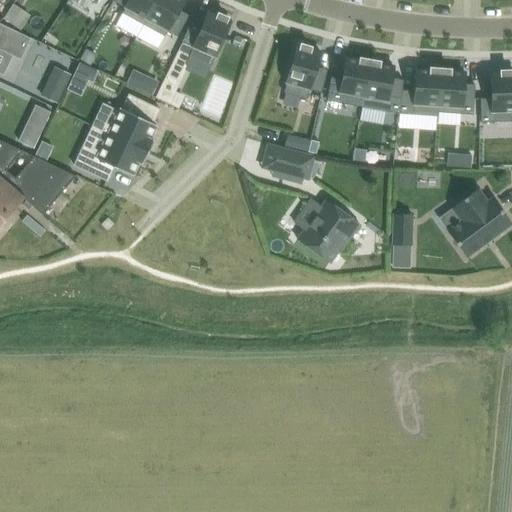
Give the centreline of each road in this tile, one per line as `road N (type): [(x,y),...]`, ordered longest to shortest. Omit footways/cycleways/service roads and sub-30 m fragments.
road 1 (residential): [(278,0),(231,140),(147,225)]
road 2 (residential): [(307,0),(399,21),(511,26)]
